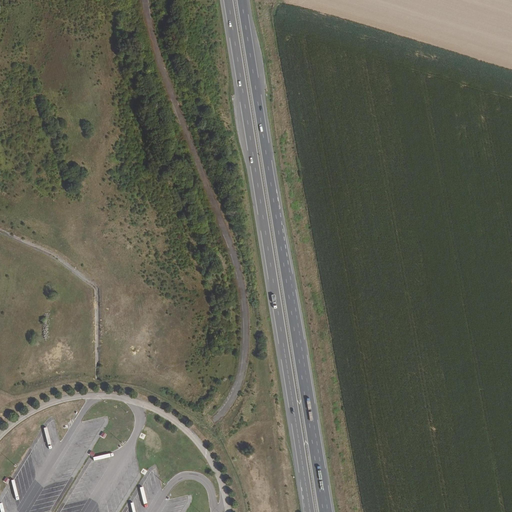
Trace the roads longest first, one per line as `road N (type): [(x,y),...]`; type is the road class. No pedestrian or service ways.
road 1 (motorway): [(227,0),(309,511)]
road 2 (motorway): [(323,511),(241,0)]
road 3 (track): [(511,71),(267,0)]
